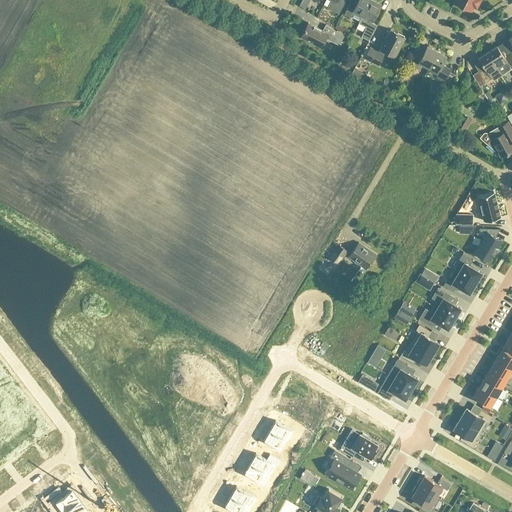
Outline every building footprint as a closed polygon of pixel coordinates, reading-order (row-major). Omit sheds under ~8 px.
[(332,0),(328,8),(339,14),(346,1),(344,0),(332,0)] [(358,24),(359,24),(371,0),(358,0),(355,7),(350,4),(344,15),(349,18),(352,18),(359,22),(358,24)] [(371,0),(359,24),(366,28),(361,37),(369,41),(377,26),(372,23),(381,5),(371,0)] [(474,7),(477,9),(481,0),(456,0),(455,3),(471,12),(474,7)] [(339,46),(345,35),(338,30),(337,32),(326,25),(323,31),(309,24),(301,37),(321,47),(326,38),(339,46)] [(383,55),(385,51),(395,57),(405,37),(391,30),(381,49),(380,53),(370,48),(365,58),(379,66),(385,55),(383,55)] [(423,65),(428,68),(437,51),(427,46),(420,60),(412,56),(405,69),(413,74),(416,69),(420,71),(423,65)] [(497,47),(487,53),(502,75),(511,69),(510,67),(511,66),(511,56),(510,53),(509,52),(503,56),(497,47)] [(447,57),(437,51),(428,68),(425,75),(433,79),(432,83),(431,86),(431,88),(431,89),(432,92),(433,94),(436,96),(452,66),(444,62),(447,57)] [(502,75),(487,53),(478,59),(481,63),(475,67),(485,83),(491,79),(494,80),(502,75)] [(463,114),(455,127),(464,132),(471,119),(463,114)] [(511,144),(511,129),(508,122),(489,133),(492,139),(487,144),(495,151),(497,149),(502,157),(511,151),(511,145),(511,144)] [(500,218),(494,192),(478,196),(484,221),(500,218)] [(469,199),(469,200),(466,198),(458,212),(468,212),(474,203),(471,201),(471,200),(469,199)] [(473,225),(473,216),(457,215),(456,225),(473,225)] [(475,227),(460,226),(460,234),(470,235),(475,227)] [(479,228),(476,234),(483,238),(475,253),(489,261),(493,254),(494,254),(495,253),(494,253),(496,249),(497,249),(498,248),(497,248),(501,240),(496,237),(500,229),(479,228)] [(367,269),(376,255),(359,243),(349,257),(367,269)] [(338,244),(328,257),(339,265),(348,251),(338,244)] [(454,270),(475,283),(476,282),(478,283),(482,276),(480,275),(482,273),(469,266),(473,260),(463,254),(459,260),(460,261),(454,270)] [(475,283),(454,270),(448,280),(447,279),(443,286),(454,292),(457,286),(469,294),(470,292),(472,293),(476,286),(474,285),(475,283)] [(447,300),(450,295),(438,288),(432,298),(437,301),(433,306),(456,320),(461,311),(459,310),(460,308),(454,305),(447,300)] [(406,314),(411,317),(415,310),(403,303),(399,310),(406,314)] [(419,319),(431,326),(434,321),(442,325),(448,329),(449,327),(451,328),(456,320),(433,306),(430,312),(425,309),(419,319)] [(412,342),(433,354),(439,344),(428,337),(431,332),(419,325),(416,331),(418,332),(412,342)] [(433,354),(412,342),(407,351),(405,350),(401,356),(412,363),(415,358),(427,365),(433,354)] [(496,359),(511,368),(511,355),(502,349),(496,359)] [(388,375),(411,389),(413,386),(415,387),(419,380),(417,379),(404,371),(407,365),(397,359),(388,375)] [(491,368),(507,378),(511,369),(511,368),(496,359),(491,368)] [(485,378),(503,389),(504,388),(502,387),(507,378),(491,368),(485,378)] [(2,375),(0,376),(0,401),(4,399),(0,394),(0,393),(10,386),(2,375)] [(389,400),(393,393),(407,401),(411,394),(409,393),(411,389),(388,375),(377,393),(389,400)] [(503,389),(485,378),(479,387),(498,398),(503,389)] [(485,403),(490,406),(496,397),(498,398),(479,387),(474,396),(485,403)] [(292,393),(283,406),(296,414),(292,420),(311,431),(318,418),(309,413),(313,407),(306,402),(308,399),(300,394),(298,397),(292,393)] [(8,405),(0,410),(0,415),(2,418),(6,415),(13,426),(31,413),(30,412),(31,411),(24,402),(23,403),(23,402),(12,411),(8,405)] [(490,406),(485,403),(482,408),(489,413),(492,408),(490,406)] [(466,408),(460,419),(481,431),(486,422),(489,423),(492,417),(481,410),(478,415),(466,408)] [(31,413),(13,426),(21,436),(17,439),(22,444),(32,437),(28,431),(38,423),(38,422),(39,421),(32,413),(31,414),(31,413)] [(481,431),(460,419),(454,429),(465,436),(462,441),(474,448),(477,442),(475,441),(481,431)] [(275,420),(269,430),(286,440),(285,440),(287,441),(294,431),(275,420)] [(269,430),(263,440),(280,450),(285,440),(286,440),(269,430)] [(346,438),(340,449),(353,457),(357,450),(370,458),(375,450),(374,450),(377,445),(367,439),(368,437),(362,434),(361,435),(359,434),(354,442),(346,438)] [(360,475),(357,473),(347,466),(351,460),(334,450),(330,457),(334,460),(326,474),(351,489),(353,486),(354,486),(355,484),(360,475)] [(256,453),(250,463),(270,475),(276,465),(277,466),(281,460),(270,453),(266,459),(256,453)] [(250,463),(244,473),(264,485),(270,475),(250,463)] [(318,479),(312,475),(308,482),(314,485),(318,479)] [(420,478),(416,485),(436,497),(442,488),(447,491),(450,485),(440,479),(437,484),(424,476),(422,479),(420,478)] [(236,485),(230,496),(251,508),(257,497),(247,492),(238,486),(236,485)] [(414,493),(412,496),(423,503),(420,508),(425,511),(431,511),(440,499),(436,497),(416,485),(412,492),(414,493)] [(62,511),(63,511),(80,499),(72,489),(61,497),(57,492),(47,500),(51,505),(55,502),(62,511)] [(318,496),(314,503),(316,504),(315,506),(319,508),(316,511),(338,511),(340,508),(337,506),(342,498),(328,489),(323,498),(321,496),(320,498),(318,496)] [(230,496),(224,506),(234,511),(248,511),(251,508),(230,496)] [(80,499),(63,511),(84,511),(88,510),(80,499)] [(467,511),(482,511),(484,510),(473,503),(467,511)]
